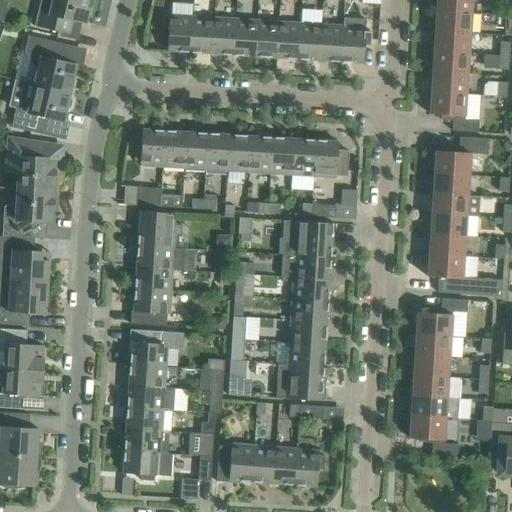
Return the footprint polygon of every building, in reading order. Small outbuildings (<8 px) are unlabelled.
[(86,9),(87,0),(53,0),(53,1),(50,0),(42,0),(41,1),(34,30),(60,35),(62,22),(62,21),(66,19),(87,23),(89,10),(86,9)] [(436,0),(436,10),(471,13),(472,0),(436,0)] [(470,33),(471,13),(436,10),(435,22),(433,22),(432,31),(470,33)] [(192,16),(189,16),(169,15),(169,19),(164,19),(163,33),(168,33),(167,51),(190,52),(192,16)] [(211,54),(213,18),(192,16),(190,52),(211,54)] [(233,55),(235,19),(213,18),(211,54),(233,55)] [(365,32),(366,27),(366,19),(344,18),(343,26),(341,62),(363,63),(364,46),(370,46),(371,32),(365,32)] [(254,56),(257,20),(235,19),(233,55),(254,56)] [(276,58),(278,22),(257,20),(254,56),(276,58)] [(298,59),(300,23),(278,22),(276,58),(298,59)] [(319,61),(321,25),(300,23),(298,59),(319,61)] [(343,26),(341,26),(321,25),(319,61),(341,62),(343,26)] [(469,53),(470,33),(432,31),(432,39),(434,39),(434,51),(469,53)] [(67,45),(48,40),(28,36),(24,51),(35,69),(37,69),(34,85),(70,93),(71,89),(75,86),(76,81),(74,78),(77,65),(63,62),(67,45)] [(500,55),(509,56),(510,42),(501,41),(500,55)] [(468,74),(469,53),(434,51),(433,63),(430,63),(429,71),(468,74)] [(509,56),(500,55),(484,54),(483,68),(499,69),(508,70),(509,56)] [(466,94),(468,74),(429,71),(429,80),(432,80),(431,92),(466,94)] [(12,80),(6,107),(15,109),(11,127),(27,131),(46,135),(50,118),(64,121),(67,108),(71,106),(72,101),(69,97),(70,93),(34,85),(12,80)] [(506,96),(507,82),(498,82),(498,96),(506,96)] [(465,119),(466,94),(431,92),(430,114),(441,115),(441,119),(453,120),(452,131),(478,132),(479,120),(465,119)] [(162,167),(165,131),(142,130),(141,147),(135,147),(134,161),(140,161),(140,166),(162,167)] [(186,132),(174,132),(165,131),(162,167),(184,168),(186,132)] [(205,170),(208,134),(186,132),(184,168),(205,170)] [(227,171),(229,135),(208,134),(205,170),(227,171)] [(249,172),(251,136),(229,135),(227,171),(249,172)] [(270,174),(272,138),(251,136),(249,172),(270,174)] [(52,144),(32,141),(8,137),(6,169),(6,173),(16,174),(15,188),(53,191),(55,159),(51,159),(52,144)] [(292,175),(294,139),(272,138),(270,174),(292,175)] [(486,140),(480,139),(460,138),(459,149),(448,149),(448,152),(435,151),(434,173),(469,176),(471,154),(485,155),(486,140)] [(313,176),(315,140),(294,139),(292,175),(313,176)] [(338,142),(315,140),(313,176),(336,178),(336,176),(347,177),(349,151),(338,150),(338,142)] [(468,196),(469,176),(434,173),(433,185),(430,185),(430,193),(468,196)] [(498,191),(508,192),(509,178),(499,178),(498,191)] [(161,188),(157,188),(137,187),(136,205),(160,207),(161,194),(160,194),(161,188)] [(51,223),(53,191),(15,188),(14,205),(7,204),(4,207),(2,236),(34,238),(46,239),(47,223),(51,223)] [(479,197),(468,196),(430,193),(429,202),(432,202),(431,213),(467,216),(467,215),(478,216),(479,197)] [(169,207),(170,195),(161,194),(160,207),(169,207)] [(203,204),(203,209),(215,210),(216,201),(217,196),(204,195),(204,200),(203,204)] [(203,209),(204,200),(192,200),(191,209),(203,209)] [(311,216),(312,204),(303,203),(302,216),(311,216)] [(268,214),(268,205),(256,204),(256,213),(268,214)] [(311,216),(335,218),(336,205),(312,204),(311,216)] [(224,217),(233,217),(234,205),(225,205),(224,217)] [(268,205),(268,214),(279,214),(280,205),(268,205)] [(173,213),(157,212),(138,211),(136,231),(141,231),(140,235),(138,235),(138,246),(173,248),(175,226),(172,226),(173,213)] [(466,236),(467,216),(431,213),(431,225),(428,225),(427,234),(466,236)] [(239,218),(238,234),(241,235),(241,240),(250,240),(252,219),(239,218)] [(511,233),(511,227),(511,218),(504,218),(503,232),(511,233)] [(285,221),(283,239),(295,240),(294,256),(330,258),(331,247),(329,247),(329,243),(334,243),(335,224),(315,223),(299,222),(285,221)] [(429,255),(464,257),(466,236),(427,234),(427,242),(429,243),(429,255)] [(231,236),(216,235),(216,250),(231,251),(231,236)] [(34,238),(2,236),(0,236),(0,280),(48,283),(49,260),(41,260),(41,251),(34,251),(34,238)] [(495,258),(503,259),(504,245),(495,245),(495,258)] [(184,249),(173,248),(138,246),(136,268),(172,270),(183,271),(184,249)] [(330,258),(294,256),(282,255),(281,277),(293,277),(329,280),(330,258)] [(429,255),(427,277),(439,278),(438,293),(501,297),(502,280),(463,278),(464,257),(429,255)] [(221,273),(229,273),(230,262),(221,261),(221,273)] [(255,263),(245,263),(236,262),(235,274),(254,275),(255,263)] [(171,291),(172,270),(136,268),(135,289),(171,291)] [(229,285),(229,273),(221,273),(220,285),(229,285)] [(253,286),(254,275),(235,274),(235,285),(244,286),(253,286)] [(328,301),(329,280),(293,277),(292,299),(328,301)] [(46,306),(48,283),(0,280),(0,324),(29,326),(30,313),(37,314),(38,305),(46,306)] [(169,314),(171,291),(135,289),(134,300),(136,301),(136,305),(131,304),(130,324),(166,326),(167,314),(169,314)] [(233,317),(242,317),(243,296),(234,295),(233,317)] [(326,323),(328,301),(292,299),(290,321),(326,323)] [(467,312),(467,301),(441,299),(441,309),(429,309),(428,313),(417,312),(416,334),(451,336),(452,312),(467,312)] [(233,317),(231,338),(244,339),(245,339),(246,318),(242,317),(233,317)] [(225,329),(225,318),(219,318),(214,322),(214,329),(225,329)] [(325,345),(326,323),(290,321),(289,342),(325,345)] [(27,331),(7,329),(0,328),(0,345),(2,348),(5,348),(3,369),(43,371),(44,359),(43,359),(44,346),(26,345),(27,331)] [(184,333),(150,331),(130,330),(129,349),(133,349),(133,353),(131,353),(130,364),(166,367),(167,348),(182,348),(184,333)] [(511,333),(504,333),(503,353),(502,365),(511,365),(511,333)] [(449,357),(451,336),(416,334),(415,346),(412,346),(412,354),(449,357)] [(463,356),(462,337),(453,337),(454,356),(463,356)] [(231,338),(230,361),(243,361),(244,339),(231,338)] [(490,353),(491,339),(481,338),(480,352),(490,353)] [(324,366),(325,345),(289,342),(288,364),(324,366)] [(448,378),(449,357),(412,354),(411,363),(414,364),(413,375),(448,378)] [(223,371),(224,360),(208,359),(207,370),(211,370),(222,371),(223,371)] [(230,361),(228,395),(250,396),(251,380),(245,380),(246,362),(243,361),(230,361)] [(165,388),(166,367),(130,364),(129,386),(165,388)] [(280,380),(278,398),(324,401),(325,382),(320,381),(321,377),(323,377),(324,366),(288,364),(286,381),(280,380)] [(479,379),(489,380),(489,366),(479,366),(479,379)] [(43,383),(43,371),(3,369),(2,389),(0,388),(0,407),(22,409),(23,395),(41,396),(41,383),(43,383)] [(222,392),(223,378),(223,371),(222,371),(211,370),(210,392),(222,392)] [(409,387),(409,396),(459,399),(460,378),(448,378),(413,375),(412,387),(409,387)] [(488,394),(489,380),(479,379),(478,393),(488,394)] [(174,389),(165,388),(129,386),(127,407),(163,410),(173,410),(174,389)] [(221,406),(222,392),(210,392),(208,413),(214,414),(220,414),(221,406)] [(457,418),(459,399),(409,396),(408,404),(411,404),(410,417),(446,419),(446,417),(457,418)] [(256,403),(255,415),(264,415),(265,403),(256,403)] [(298,418),(299,405),(290,405),(289,417),(298,418)] [(322,419),(323,407),(299,405),(298,418),(322,419)] [(482,420),(491,421),(492,407),(483,406),(482,420)] [(162,431),(163,410),(127,407),(126,429),(162,431)] [(0,434),(0,435),(0,454),(41,458),(41,456),(41,453),(41,450),(41,448),(40,445),(40,442),(38,443),(39,429),(29,428),(30,414),(10,413),(3,413),(0,412),(0,434)] [(201,422),(200,434),(213,434),(214,423),(214,414),(208,413),(207,423),(201,422)] [(444,444),(446,419),(410,417),(409,438),(422,439),(422,442),(432,443),(431,455),(457,457),(458,445),(444,444)] [(491,421),(482,420),(477,420),(476,438),(490,439),(491,423),(491,421)] [(511,424),(491,423),(490,439),(490,444),(489,464),(500,464),(499,474),(511,474),(511,424)] [(126,429),(124,450),(167,453),(168,432),(162,431),(126,429)] [(199,456),(212,457),(213,439),(200,439),(199,456)] [(251,482),(254,446),(231,444),(231,446),(218,445),(217,461),(218,461),(216,481),(235,483),(236,478),(240,479),(240,481),(251,482)] [(273,483),(275,447),(254,446),(251,482),(273,483)] [(294,485),(297,449),(275,447),(273,483),(294,485)] [(319,455),(319,453),(319,451),(297,449),(294,485),(316,487),(318,469),(324,470),(325,456),(319,455)] [(167,453),(124,450),(123,473),(140,474),(140,480),(154,481),(154,475),(170,477),(171,453),(167,453)] [(41,458),(0,454),(0,484),(1,485),(1,486),(4,488),(7,488),(10,489),(12,489),(17,489),(20,488),(23,488),(22,486),(35,487),(36,472),(38,473),(39,471),(40,469),(40,466),(41,464),(41,463),(41,458)] [(210,481),(212,457),(199,456),(198,480),(210,481)]
